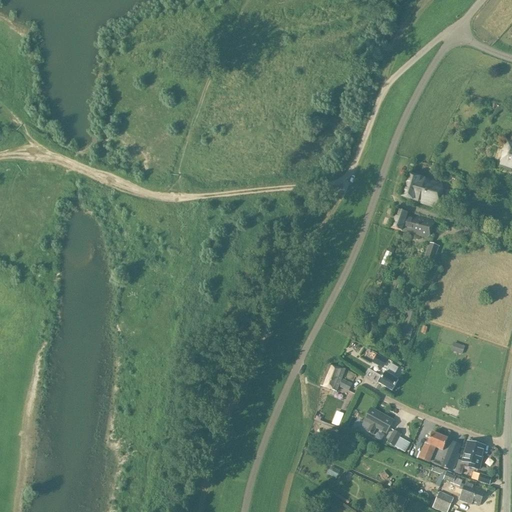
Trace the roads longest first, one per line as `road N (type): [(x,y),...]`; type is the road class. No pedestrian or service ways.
road 1 (unclassified): [(244,511),(269,429),(354,253),(404,117),(456,33)]
road 2 (track): [(45,149),(169,198),(326,185)]
road 3 (unclassified): [(326,185),(350,171),(393,78),(433,41),(456,33)]
road 4 (residential): [(507,443),(441,423),(364,384)]
